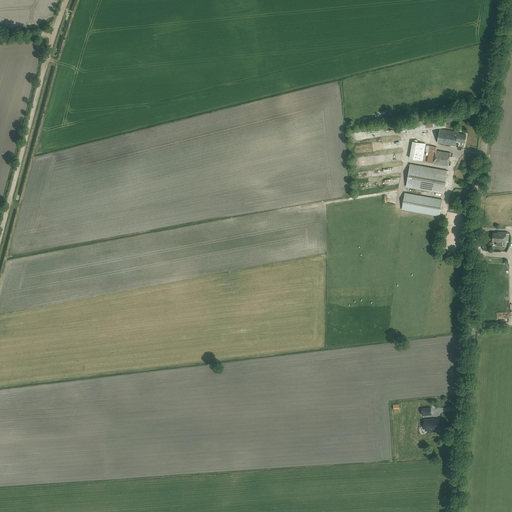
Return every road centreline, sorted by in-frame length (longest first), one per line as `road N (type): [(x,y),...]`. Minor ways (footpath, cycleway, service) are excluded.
road 1 (unclassified): [(457,511),(482,154),(509,0)]
road 2 (track): [(54,35),(0,228)]
